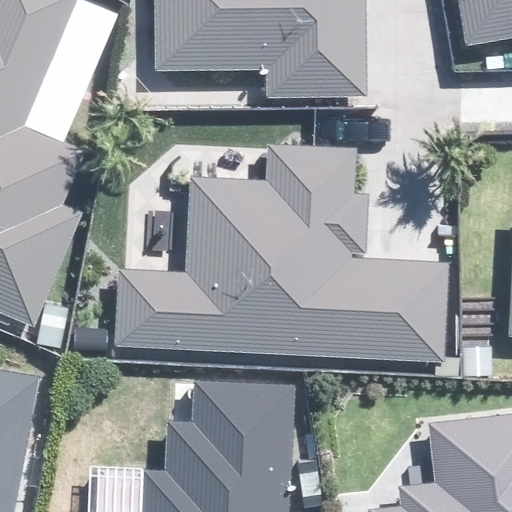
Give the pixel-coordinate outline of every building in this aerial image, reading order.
[(0,0),(0,306),(43,324),(90,213),(72,206),(92,158),(20,128),(74,0),(0,0)] [(272,71),(271,94),(364,95),(366,0),(156,0),(155,69),(272,71)] [(511,0),(458,0),(466,45),(511,37),(511,0)] [(120,266),(116,340),(443,359),(449,258),(352,252),(352,247),(363,248),(366,194),(356,193),(359,148),(269,142),(268,176),(192,171),(186,270),(120,266)] [(0,511),(13,511),(37,384),(0,377),(0,511)] [(298,383),(196,377),(197,416),(170,415),(167,471),(150,470),(147,511),(307,511),(308,511),(291,510),(298,383)] [(372,511),(511,511),(511,409),(434,416),(439,479),(400,484),(404,506),(371,502),(372,511)]
